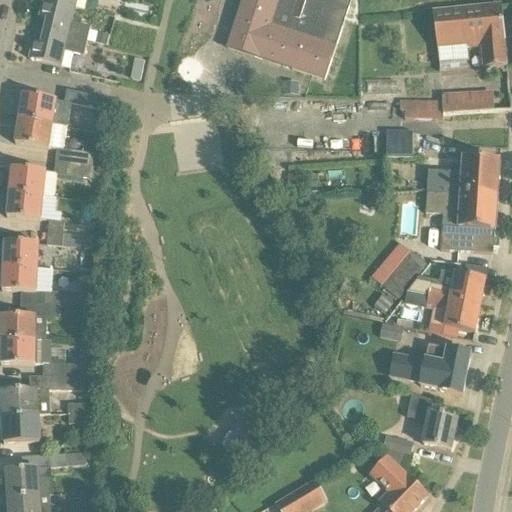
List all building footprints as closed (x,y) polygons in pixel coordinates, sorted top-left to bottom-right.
[(94,0),(98,1),(98,0),(44,0),(44,3),(75,10),(77,0),(94,0)] [(244,0),(228,48),(326,81),(352,0),(244,0)] [(75,10),(44,3),(40,19),(48,21),(45,34),(88,44),(92,29),(72,25),(75,10)] [(508,68),(502,7),(435,14),(441,65),(471,62),(469,49),(487,47),(489,70),(508,68)] [(85,58),(88,44),(45,34),(42,46),(34,44),(30,61),(62,69),(65,54),(85,58)] [(110,38),(98,34),(95,46),(107,49),(110,38)] [(141,82),(144,70),(135,68),(132,80),(141,82)] [(299,84),(284,84),(283,97),(299,97),(299,84)] [(25,98),(21,122),(66,129),(69,129),(73,107),(107,114),(110,101),(69,93),(67,105),(59,103),(25,98)] [(445,117),(495,115),(494,96),(444,98),(445,117)] [(444,122),(444,104),(401,103),(401,110),(401,113),(406,113),(406,121),(444,122)] [(16,146),(57,153),(63,153),(66,129),(21,122),(16,146)] [(413,134),(387,133),(387,160),(413,160),(413,134)] [(94,155),(63,153),(57,153),(56,164),(57,164),(93,168),(94,155)] [(464,161),(463,176),(429,174),(428,194),(498,198),(500,164),(464,161)] [(92,180),(93,168),(57,164),(56,177),(92,180)] [(14,171),(11,195),(45,199),(48,174),(14,171)] [(287,177),(289,196),(304,195),(303,176),(287,177)] [(498,198),(428,194),(426,216),(443,217),(441,253),(494,257),(494,255),(494,250),(498,250),(499,242),(494,242),(495,233),(496,233),(498,198)] [(45,199),(11,195),(9,220),(43,223),(44,209),(45,199)] [(48,235),(64,236),(65,225),(49,223),(48,235)] [(64,236),(48,235),(47,249),(63,250),(64,236)] [(5,269),(38,271),(39,247),(6,244),(5,269)] [(399,303),(427,268),(399,247),(371,280),(399,303)] [(38,271),(5,269),(3,293),(24,295),(23,307),(61,308),(61,299),(61,296),(52,295),(37,295),(38,271)] [(417,284),(409,294),(481,307),(486,281),(456,275),(442,272),(439,288),(417,284)] [(90,283),(85,275),(77,280),(82,288),(90,283)] [(481,307),(409,294),(408,297),(406,308),(427,312),(443,315),(444,309),(450,310),(446,328),(476,334),(481,307)] [(383,298),(375,309),(385,318),(394,306),(383,298)] [(61,308),(84,309),(84,300),(61,299),(61,308)] [(3,319),(2,343),(37,344),(47,344),(47,331),(37,331),(37,321),(48,320),(61,321),(61,308),(23,307),(22,319),(3,319)] [(400,343),(403,331),(382,327),(380,340),(400,343)] [(2,367),(37,368),(37,344),(2,343),(2,367)] [(440,391),(463,396),(471,355),(429,346),(426,362),(394,356),(390,378),(422,384),(421,387),(440,391)] [(42,380),(85,379),(84,367),(42,367),(42,380)] [(85,379),(42,380),(42,391),(3,393),(4,419),(40,418),(50,418),(49,395),(85,395),(85,379)] [(451,452),(458,422),(448,420),(449,418),(433,414),(435,404),(414,396),(407,419),(428,423),(423,446),(451,452)] [(69,407),(69,417),(87,417),(87,407),(69,407)] [(70,427),(88,426),(87,417),(69,417),(70,427)] [(40,418),(4,419),(5,446),(41,444),(40,418)] [(243,423),(223,445),(236,457),(256,435),(243,423)] [(386,440),(383,453),(411,458),(414,446),(386,440)] [(9,501),(40,499),(51,498),(50,485),(39,486),(38,472),(69,470),(68,457),(24,460),(25,472),(7,474),(9,501)] [(379,511),(415,511),(428,500),(407,479),(386,459),(368,478),(388,498),(380,505),(383,508),(379,511)] [(275,508),(268,511),(317,511),(328,506),(314,484),(275,508)] [(41,511),(40,499),(9,501),(9,511),(41,511)]
